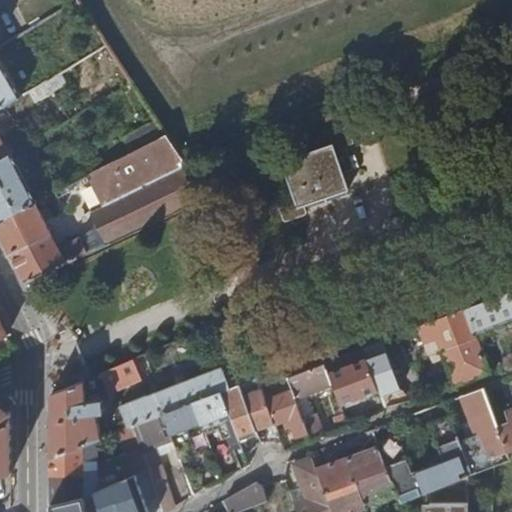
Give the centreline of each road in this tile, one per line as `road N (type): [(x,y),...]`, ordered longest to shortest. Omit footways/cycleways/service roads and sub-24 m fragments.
road 1 (residential): [(511,370),(265,465),(181,511)]
road 2 (residential): [(29,369),(28,511)]
